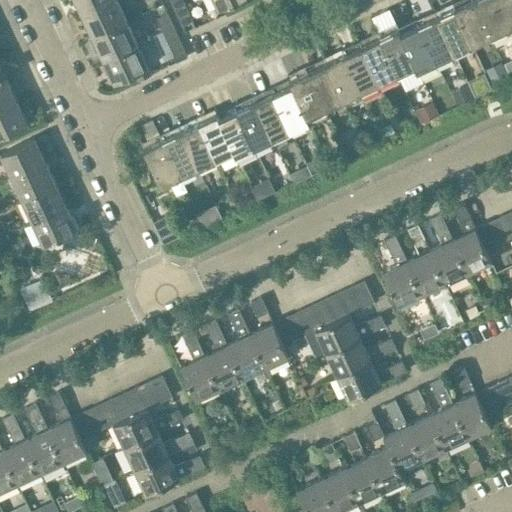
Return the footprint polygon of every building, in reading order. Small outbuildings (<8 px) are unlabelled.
[(75,0),(82,13),(109,0),(75,0)] [(109,0),(82,13),(92,35),(126,19),(117,0),(109,0)] [(173,0),(171,1),(182,25),(192,20),(182,0),(173,0)] [(473,0),(465,0),(454,5),(472,42),(490,34),(473,0)] [(495,0),(473,0),(490,34),(508,25),(495,0)] [(511,0),(495,0),(508,25),(511,23),(511,0)] [(454,5),(436,14),(453,51),(472,42),(454,5)] [(156,17),(162,30),(173,25),(167,12),(156,17)] [(436,14),(418,22),(435,59),(453,51),(436,14)] [(92,35),(103,58),(137,42),(126,19),(92,35)] [(418,22),(401,31),(400,31),(415,63),(417,68),(435,59),(418,22)] [(162,30),(173,53),(184,48),(173,25),(162,30)] [(398,26),(380,35),(397,71),(415,63),(400,31),(401,31),(398,26)] [(380,35),(362,43),(379,80),(397,71),(380,35)] [(103,58),(114,81),(134,71),(138,79),(151,72),(148,65),(137,42),(103,58)] [(343,52),(361,88),(363,94),(381,85),(379,80),(362,43),(343,52)] [(325,60),(342,97),(361,88),(343,52),(325,60)] [(307,69),(324,105),(342,97),(325,60),(307,69)] [(288,77),(291,82),(306,114),(307,114),(324,105),(307,69),(288,77)] [(0,78),(0,106),(16,98),(6,76),(0,78)] [(273,90),(290,127),(309,118),(307,114),(306,114),(291,82),(273,90)] [(255,99),(272,136),(290,127),(273,90),(255,99)] [(0,106),(0,134),(27,122),(16,98),(0,106)] [(237,107),(254,144),(272,136),(255,99),(237,107)] [(233,148),(235,153),(254,144),(237,107),(219,116),(233,148)] [(198,120),(215,156),(233,148),(219,116),(217,111),(198,120)] [(180,128),(197,165),(215,156),(198,120),(180,128)] [(162,137),(179,173),(197,165),(180,128),(162,137)] [(0,152),(11,175),(45,159),(34,136),(0,152)] [(143,145),(160,182),(179,173),(162,137),(143,145)] [(11,175),(21,197),(55,182),(45,159),(11,175)] [(21,197),(32,220),(66,204),(55,182),(21,197)] [(452,237),(468,270),(491,259),(486,248),(476,226),(464,201),(453,206),(465,231),(452,237)] [(32,220),(43,243),(77,227),(66,204),(32,220)] [(511,208),(501,214),(511,236),(511,235),(511,208)] [(429,248),(445,281),(468,270),(452,237),(440,211),(430,216),(442,242),(429,248)] [(488,220),(499,242),(511,236),(501,214),(488,220)] [(476,226),(486,248),(499,242),(488,220),(476,226)] [(407,227),(414,242),(424,237),(418,222),(407,227)] [(0,234),(0,245),(2,250),(12,245),(6,232),(0,234)] [(391,288),(398,303),(422,292),(406,259),(407,258),(395,233),(384,238),(396,263),(383,270),(391,288)] [(406,259),(422,292),(445,281),(429,248),(407,258),(406,259)] [(364,278),(351,284),(361,306),(374,300),(364,278)] [(351,284),(338,290),(348,312),(349,311),(349,312),(361,306),(351,284)] [(338,290),(325,297),(335,318),(348,312),(338,290)] [(250,300),(257,315),(268,310),(261,295),(250,300)] [(325,297),(312,303),(322,324),(328,321),(335,318),(325,297)] [(312,303),(299,309),(309,330),(316,327),(315,327),(322,324),(312,303)] [(227,342),(242,376),(265,365),(249,332),(238,306),(227,311),(239,337),(227,342)] [(299,309),(286,315),(296,337),(309,330),(299,309)] [(328,321),(322,324),(315,327),(316,327),(326,350),(360,335),(385,323),(380,313),(355,325),(349,312),(349,311),(348,312),(335,318),(328,321)] [(286,315),(273,321),(283,342),(296,337),(286,315)] [(204,353),(219,386),(242,376),(227,342),(215,317),(205,322),(216,347),(204,353)] [(249,332),(265,365),(288,354),(283,343),(283,342),(273,321),(249,332)] [(189,382),(196,397),(219,386),(204,353),(192,328),(182,332),(194,358),(180,364),(189,382)] [(360,335),(326,350),(337,373),(370,358),(396,346),(391,336),(365,348),(360,335)] [(370,358),(337,373),(348,397),(363,390),(381,381),(370,358)] [(387,365),(392,376),(406,369),(402,359),(387,365)] [(453,370),(460,384),(471,379),(464,365),(453,370)] [(162,373),(149,379),(159,401),(172,394),(162,373)] [(498,380),(508,401),(511,399),(511,379),(510,374),(498,380)] [(429,412),(445,445),(468,434),(452,401),(453,401),(441,376),(430,381),(442,406),(429,412)] [(149,379),(136,385),(146,406),(147,406),(159,401),(149,379)] [(487,385),(497,407),(508,401),(498,380),(487,385)] [(136,385),(123,391),(133,412),(146,406),(136,385)] [(476,390),(486,412),(497,407),(487,385),(476,390)] [(407,391),(414,406),(425,401),(418,386),(407,391)] [(47,426),(63,460),(86,449),(81,437),(71,415),(59,390),(48,395),(60,420),(48,426),(47,426)] [(452,401),(468,434),(491,423),(486,412),(476,390),(453,401),(452,401)] [(123,391),(110,397),(120,419),(133,412),(123,391)] [(97,403),(107,425),(114,422),(113,422),(120,419),(110,397),(97,403)] [(383,434),(388,445),(389,444),(399,467),(400,467),(422,456),(407,423),(395,397),(385,402),(396,428),(383,434)] [(24,437),(40,470),(63,460),(47,426),(48,426),(36,401),(25,406),(37,431),(25,437),(24,437)] [(84,409),(94,431),(107,425),(97,403),(84,409)] [(113,422),(114,422),(124,445),(158,429),(158,430),(183,418),(178,407),(153,419),(147,406),(146,406),(133,412),(120,419),(113,422)] [(71,415),(81,437),(94,431),(84,409),(71,415)] [(2,416),(9,431),(20,426),(13,412),(2,416)] [(407,423),(422,456),(445,445),(429,412),(407,423)] [(373,438),(383,434),(377,419),(367,424),(373,438)] [(9,431),(14,442),(2,448),(17,481),(40,470),(24,437),(25,437),(20,426),(9,431)] [(158,429),(124,445),(135,468),(168,452),(168,453),(194,441),(189,430),(163,442),(158,430),(158,429)] [(344,435),(351,449),(361,444),(354,430),(344,435)] [(321,445),(328,460),(338,455),(331,440),(321,445)] [(0,488),(17,481),(2,448),(0,443),(0,488)] [(366,455),(382,488),(405,477),(400,467),(399,467),(389,444),(388,445),(366,455)] [(298,456),(305,471),(316,466),(309,451),(298,456)] [(168,452),(135,468),(146,491),(161,484),(179,476),(204,464),(199,453),(174,465),(168,453),(168,452)] [(343,466),(359,499),(382,488),(366,455),(343,466)] [(320,477),(336,510),(359,499),(343,466),(320,477)] [(305,506),(308,511),(331,511),(336,510),(320,477),(297,488),(305,506)] [(206,511),(196,490),(186,495),(193,511),(206,511)] [(59,511),(54,499),(31,510),(32,511),(59,511)] [(163,506),(165,511),(178,511),(173,501),(163,506)]
